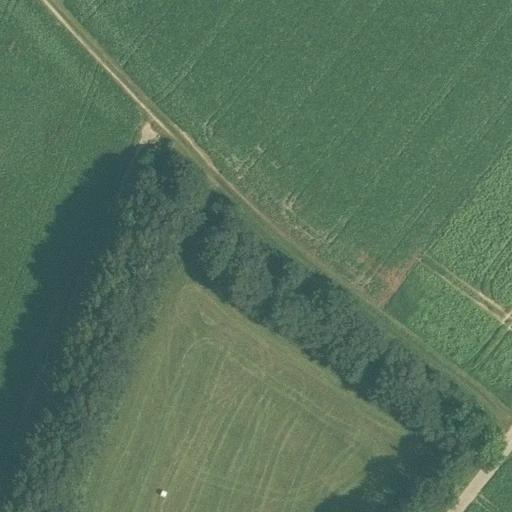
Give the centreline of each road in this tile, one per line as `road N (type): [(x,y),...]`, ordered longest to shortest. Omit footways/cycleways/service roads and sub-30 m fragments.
road 1 (track): [(41,0),(146,115),(273,235),(511,422)]
road 2 (track): [(146,115),(0,462)]
